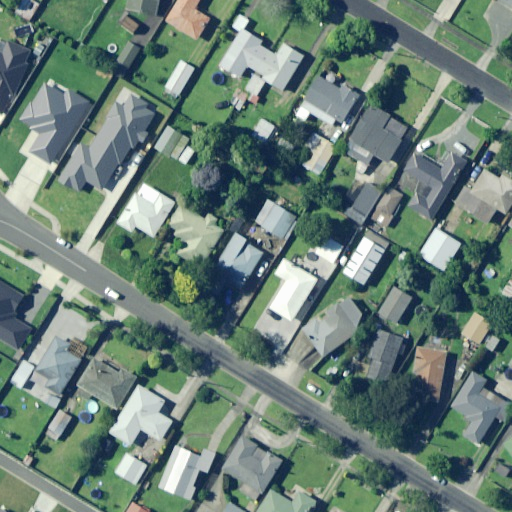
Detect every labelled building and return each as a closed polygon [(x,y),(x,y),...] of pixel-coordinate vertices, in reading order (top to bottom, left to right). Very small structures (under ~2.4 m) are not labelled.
[(40,4),(32,0),(24,0),(17,14),(31,22),(40,4)] [(129,0),(128,10),(158,16),(161,0),(129,0)] [(201,0),(181,0),(168,22),(197,40),(210,18),(196,10),(201,0)] [(142,23),(129,14),(122,24),(136,33),(142,23)] [(249,66),(258,72),(247,90),(243,87),(232,105),(256,119),(275,86),(285,91),(306,55),(286,43),(279,55),(262,45),(264,40),(244,29),(222,67),(242,78),(249,66)] [(24,62),(29,51),(8,41),(7,41),(1,53),(0,52),(0,112),(1,113),(10,92),(14,94),(28,63),(24,62)] [(197,69),(182,61),(167,88),(181,96),(197,69)] [(358,99),(321,77),(298,116),(307,121),(312,113),(334,126),(338,119),(344,123),(358,99)] [(40,132),(29,151),(52,165),(91,102),(69,89),(65,96),(46,84),(23,122),(40,132)] [(123,107),(115,102),(86,148),(81,145),(59,181),(79,193),(87,179),(103,188),(118,163),(120,164),(130,148),(134,150),(155,114),(145,108),(148,104),(131,94),(123,107)] [(392,116),(372,104),(345,152),(369,166),(376,155),(389,163),(402,140),(409,127),(391,117),(392,116)] [(276,127),(264,119),(254,136),(267,144),(276,127)] [(191,139),(169,127),(157,149),(188,166),(197,150),(187,145),(191,139)] [(330,134),(319,128),(299,164),(322,176),(338,147),(326,140),(330,134)] [(469,163),(454,154),(444,171),(417,155),(407,172),(424,183),(409,207),(433,221),(469,163)] [(501,179),(487,170),(473,192),(467,188),(457,204),(489,225),(499,209),(507,214),(511,206),(511,179),(504,174),(501,179)] [(407,189),(392,182),(374,220),(388,227),(407,189)] [(176,203),(145,184),(120,224),(134,233),(138,227),(155,237),(176,203)] [(380,194),(367,187),(355,208),(367,215),(380,194)] [(298,220),(267,200),(255,219),(285,239),(298,220)] [(211,213),(206,220),(188,207),(182,216),(178,213),(167,229),(187,243),(179,254),(200,268),(224,234),(225,232),(216,226),(221,220),(211,213)] [(238,235),(248,220),(239,215),(229,231),(237,235),(203,286),(219,296),(229,281),(243,290),(267,254),(238,235)] [(445,272),(462,244),(436,229),(419,257),(445,272)] [(346,247),(326,236),(316,253),(335,265),(346,247)] [(365,237),(343,272),(364,284),(385,249),(365,237)] [(411,254),(393,243),(387,254),(404,265),(411,254)] [(319,281),(286,260),(277,274),(289,282),(272,308),(293,322),(319,281)] [(511,271),(508,269),(502,279),(509,283),(503,293),(511,298),(511,271)] [(0,338),(18,350),(31,327),(11,315),(23,296),(0,281),(0,338)] [(395,287),(380,313),(398,323),(413,298),(395,287)] [(340,304),(319,318),(304,329),(325,358),(361,332),(340,304)] [(475,313),(462,333),(479,345),(493,325),(475,313)] [(405,339),(381,330),(371,358),(375,359),(368,377),(387,385),(405,339)] [(503,341),(495,336),(487,348),(495,353),(503,341)] [(82,362),(69,354),(73,346),(59,337),(54,345),(38,372),(51,380),(46,387),(61,396),(82,362)] [(427,341),(426,348),(420,347),(414,372),(418,373),(413,396),(440,402),(452,355),(446,353),(448,346),(427,341)] [(121,374),(98,359),(80,386),(86,390),(82,398),(92,404),(97,397),(118,410),(139,377),(125,369),(121,374)] [(37,367),(26,361),(13,383),(23,389),(37,367)] [(489,381),(475,373),(453,408),(474,421),(465,437),(481,446),(498,418),(507,423),(511,414),(511,402),(486,386),(489,381)] [(167,402),(141,386),(111,433),(131,446),(141,429),(162,442),(175,421),(161,412),(167,402)] [(72,417),(59,410),(47,429),(60,437),(72,417)] [(260,447),(245,437),(225,470),(246,483),(241,491),(257,502),(283,461),(271,454),(265,464),(253,457),(260,447)] [(203,456),(179,446),(161,487),(194,501),(200,486),(197,484),(203,471),(210,474),(218,455),(206,450),(203,456)] [(143,463),(127,453),(115,472),(131,482),(143,463)] [(294,504),(273,491),(260,511),(312,511),(318,502),(301,492),(294,504)] [(246,511),(231,503),(225,511),(246,511)]
